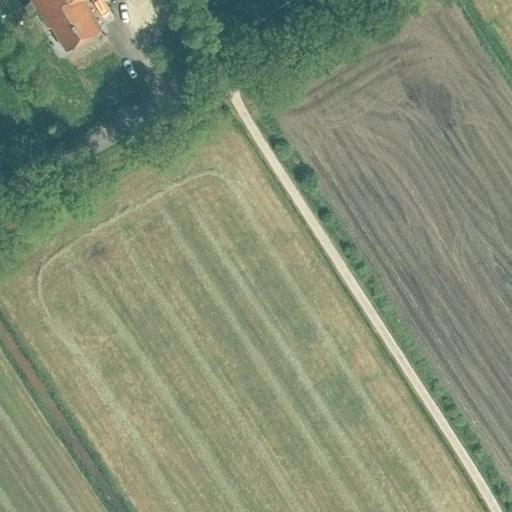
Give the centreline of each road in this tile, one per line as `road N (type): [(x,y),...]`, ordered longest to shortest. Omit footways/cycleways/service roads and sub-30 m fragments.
road 1 (track): [(493,511),(217,71)]
road 2 (tertiary): [(0,199),(337,0)]
